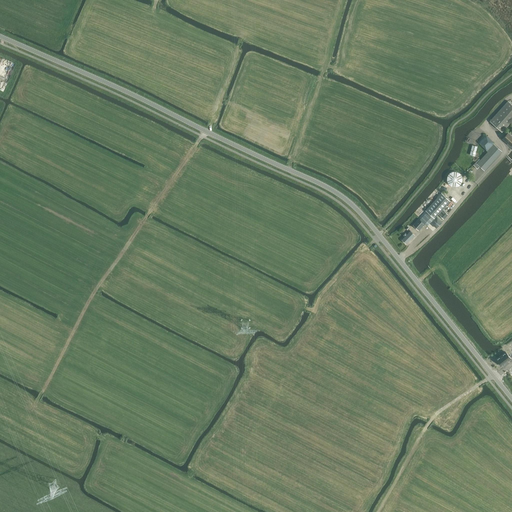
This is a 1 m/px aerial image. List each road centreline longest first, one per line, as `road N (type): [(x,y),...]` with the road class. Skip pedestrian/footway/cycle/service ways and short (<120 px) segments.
road 1 (tertiary): [(511,398),(349,203),(0,36)]
road 2 (track): [(65,417),(37,401),(98,287),(202,136)]
road 3 (track): [(378,511),(430,420),(488,379)]
